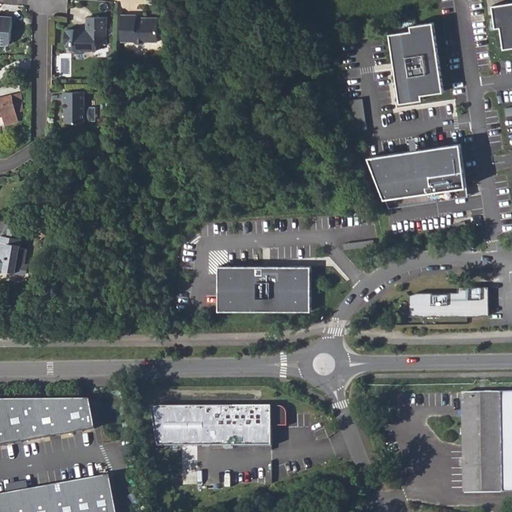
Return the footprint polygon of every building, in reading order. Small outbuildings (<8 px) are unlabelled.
[(504,28),(507,49),(511,48),(511,3),(495,6),(498,29),(504,28)] [(14,17),(0,15),(0,46),(6,47),(12,41),(14,17)] [(161,20),(138,20),(138,16),(123,16),(123,42),(137,42),(140,46),(148,47),(152,43),(160,43),(161,20)] [(107,44),(107,18),(89,18),(88,30),(88,34),(75,34),(75,30),(65,30),(65,42),(73,42),(73,50),(77,54),(84,54),(88,50),(98,51),(98,44),(107,44)] [(413,30),(391,33),(395,63),(398,62),(399,69),(396,69),(401,102),(423,99),(423,94),(444,91),(434,22),(412,25),(413,30)] [(378,30),(342,35),(343,42),(379,36),(378,30)] [(86,119),(87,93),(65,92),(64,102),(66,102),(66,119),(86,119)] [(17,113),(12,95),(4,97),(0,97),(0,116),(3,116),(6,125),(16,122),(19,119),(17,113)] [(461,143),(371,156),(391,208),(469,196),(461,143)] [(7,218),(6,218),(4,227),(8,227),(19,229),(28,231),(32,220),(21,219),(7,218)] [(466,220),(456,223),(458,229),(467,226),(466,220)] [(19,229),(8,227),(6,235),(17,237),(19,229)] [(6,235),(1,234),(0,241),(0,246),(1,246),(1,251),(0,250),(0,267),(15,271),(15,272),(23,273),(26,271),(28,263),(24,262),(27,247),(18,245),(19,237),(17,237),(6,235)] [(374,239),(344,243),(344,249),(375,245),(374,239)] [(219,265),(219,311),(312,310),(312,266),(219,265)] [(418,293),(410,295),(410,316),(422,316),(481,316),(481,315),(489,315),(489,287),(459,287),(459,292),(418,293)] [(464,493),(511,492),(511,393),(463,393),(464,468),(464,493)] [(98,400),(90,401),(95,428),(102,427),(98,400)] [(90,401),(0,401),(0,445),(95,428),(90,401)] [(279,406),(152,407),(159,446),(272,446),(272,426),(287,426),(287,413),(287,411),(286,409),(282,407),(279,406)] [(382,450),(377,452),(380,461),(386,459),(382,450)] [(453,469),(454,506),(463,506),(462,469),(453,469)] [(0,496),(0,511),(116,511),(110,477),(0,496)]
